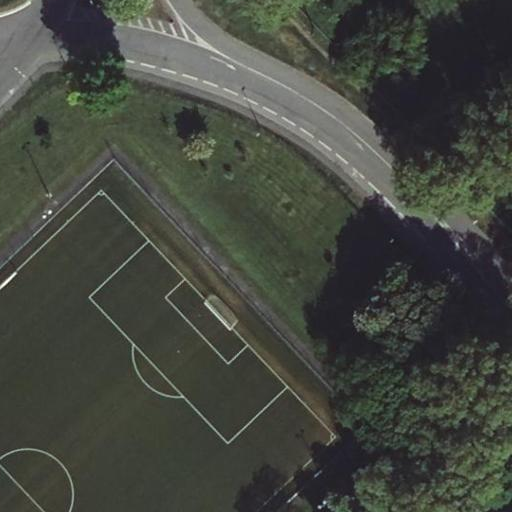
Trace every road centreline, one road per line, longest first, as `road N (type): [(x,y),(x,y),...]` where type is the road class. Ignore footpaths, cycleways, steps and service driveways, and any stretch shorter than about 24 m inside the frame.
road 1 (residential): [(35,33),(154,47),(293,103),(364,156),(511,324)]
road 2 (residential): [(511,278),(360,127),(210,35),(178,0)]
